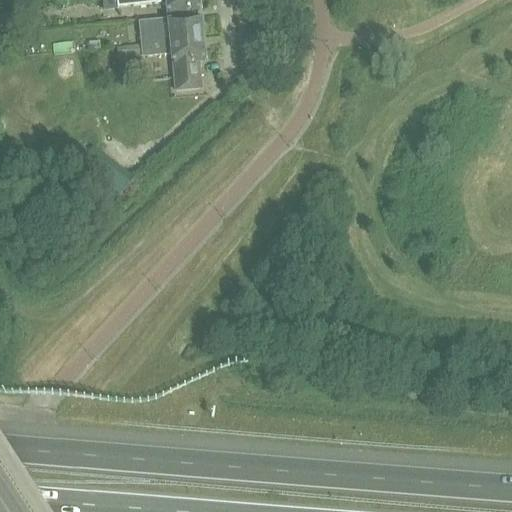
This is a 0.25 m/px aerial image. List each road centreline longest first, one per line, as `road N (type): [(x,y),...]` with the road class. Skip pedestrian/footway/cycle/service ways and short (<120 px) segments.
road 1 (motorway): [(511,490),(0,449)]
road 2 (track): [(21,308),(55,314),(86,295),(320,77)]
road 3 (motorway): [(0,497),(161,511)]
